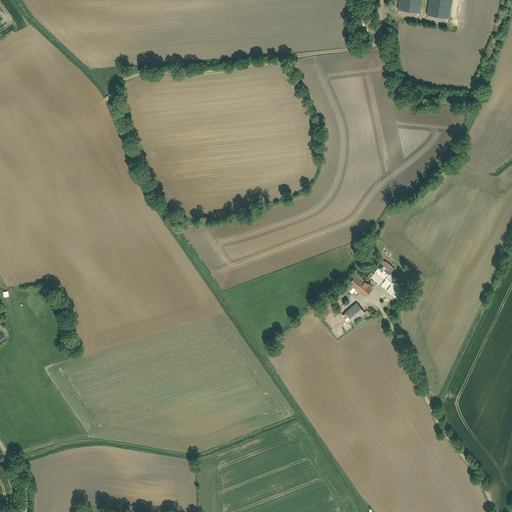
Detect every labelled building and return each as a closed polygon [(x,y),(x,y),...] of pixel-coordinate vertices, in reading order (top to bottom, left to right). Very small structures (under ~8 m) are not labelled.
[(420,0),(398,0),(397,10),(418,14),(420,0)] [(451,0),(429,0),(427,15),(448,19),(451,0)] [(371,278),(395,298),(405,286),(401,282),(400,283),(395,279),(395,278),(391,274),(395,269),(385,261),(385,262),(383,260),(380,263),(384,266),(382,269),(379,267),(371,278)] [(373,288),(356,274),(348,284),(364,298),(373,288)] [(340,300),(348,292),(342,287),(335,295),(340,300)] [(364,313),(356,303),(345,313),(345,314),(342,316),(350,326),(360,317),(364,321),(371,315),(367,310),(364,313)]
